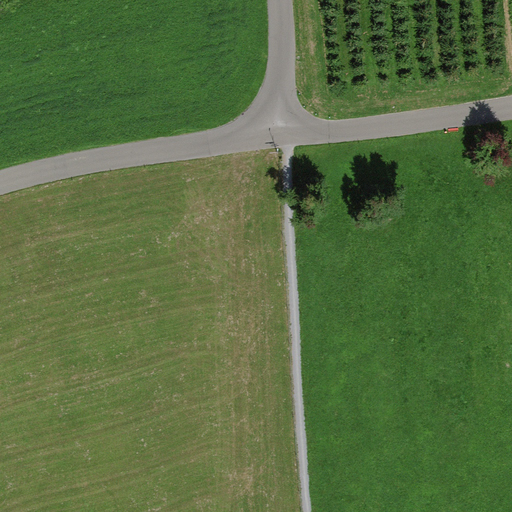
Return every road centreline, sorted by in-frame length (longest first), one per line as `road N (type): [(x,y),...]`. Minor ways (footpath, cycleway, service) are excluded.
road 1 (unclassified): [(284,136),(56,166),(0,184)]
road 2 (unclassified): [(511,107),(284,136)]
road 3 (unclassified): [(276,0),(284,136)]
